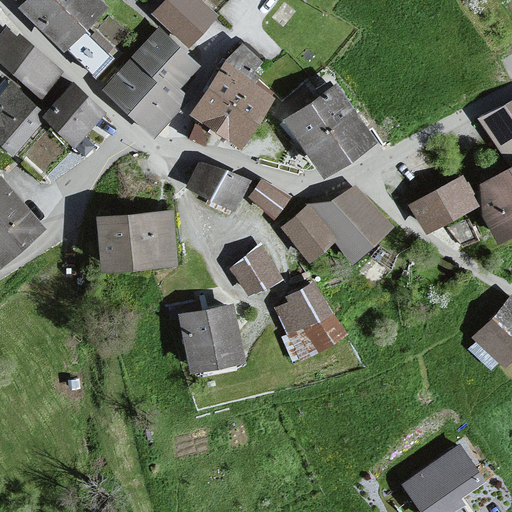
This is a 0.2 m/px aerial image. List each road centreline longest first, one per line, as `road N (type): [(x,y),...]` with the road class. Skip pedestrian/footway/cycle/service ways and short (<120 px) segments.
road 1 (residential): [(359,173),(299,180),(156,145),(9,0)]
road 2 (residential): [(511,290),(396,216),(359,173)]
road 3 (residential): [(511,94),(359,173)]
road 4 (unknown): [(43,208),(121,114)]
